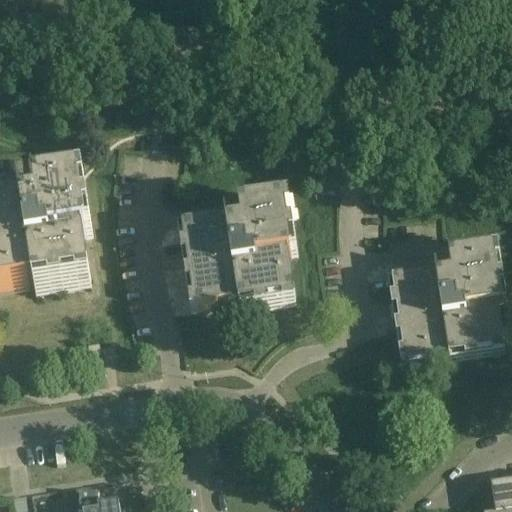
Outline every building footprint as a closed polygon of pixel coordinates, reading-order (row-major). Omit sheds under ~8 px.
[(11,0),(0,0),(0,10),(6,10),(6,5),(12,5),(11,0)] [(86,243),(84,230),(78,188),(35,194),(39,223),(24,225),(22,208),(0,211),(0,296),(35,292),(35,293),(91,285),(84,244),(86,243)] [(229,244),(227,227),(186,233),(199,317),(241,311),(241,312),(296,304),(290,263),(292,263),(284,207),(241,214),(245,241),(229,244)] [(439,292),(437,276),(396,282),(408,364),(450,358),(450,360),(506,352),(500,310),(501,310),(493,255),(451,261),(455,290),(439,292)] [(100,349),(89,351),(90,361),(102,359),(102,358),(100,349)] [(494,501),(478,503),(479,511),(511,511),(511,485),(492,489),(494,501)] [(121,511),(117,490),(96,494),(97,498),(82,496),(79,511),(121,511)]
